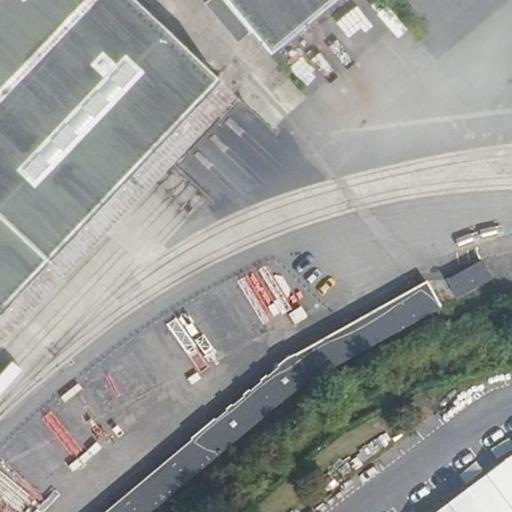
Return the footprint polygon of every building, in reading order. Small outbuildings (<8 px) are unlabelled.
[(0,0),(0,307),(216,79),(218,77),(136,0),(0,0)] [(250,30),(224,0),(204,0),(202,2),(236,42),(250,30)] [(224,0),(250,30),(268,52),(329,0),(224,0)] [(0,344),(234,96),(216,79),(0,307),(0,344)] [(481,260),(446,279),(457,300),(492,280),(481,260)] [(104,511),(151,511),(172,496),(227,448),(276,407),(303,385),(337,366),(441,308),(426,281),(294,356),(294,355),(286,358),(285,359),(283,361),(276,367),(278,368),(266,377),(265,376),(259,380),(261,383),(249,392),(248,390),(242,395),(243,397),(232,407),(231,404),(224,410),(226,412),(215,421),(214,419),(190,438),(191,440),(104,511)] [(511,511),(511,451),(432,511),(511,511)]
